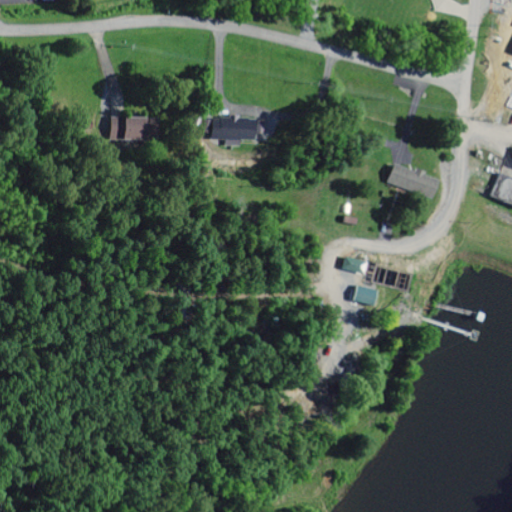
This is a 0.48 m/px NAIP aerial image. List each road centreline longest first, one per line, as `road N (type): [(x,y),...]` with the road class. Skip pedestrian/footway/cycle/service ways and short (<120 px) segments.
road 1 (residential): [(465,89),(205,24),(0,30)]
road 2 (residential): [(472,0),(460,188),(451,215),(427,243),(409,250),(351,246)]
